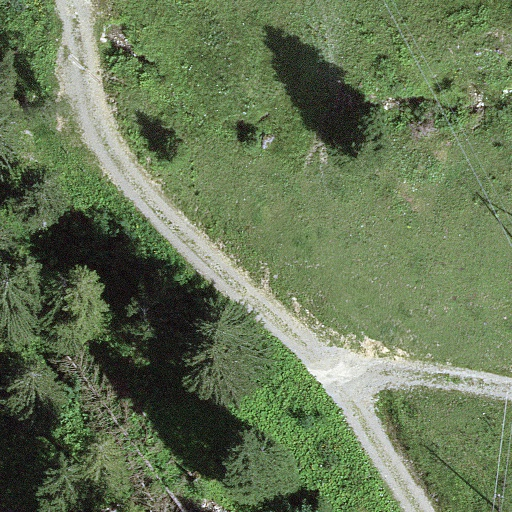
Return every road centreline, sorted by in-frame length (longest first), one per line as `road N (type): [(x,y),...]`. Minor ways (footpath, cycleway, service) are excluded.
road 1 (track): [(420,511),(321,363),(229,280),(106,149),(67,0)]
road 2 (track): [(511,401),(321,363)]
